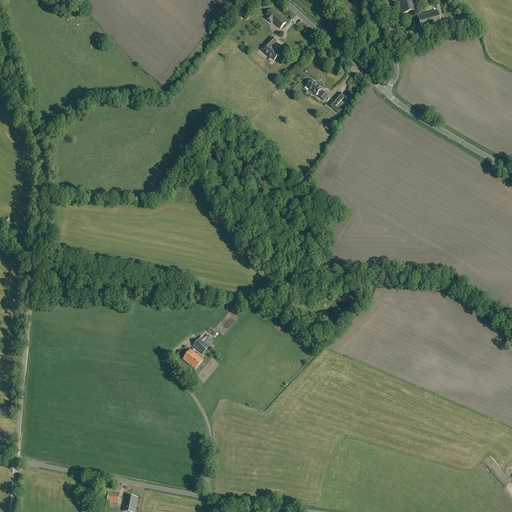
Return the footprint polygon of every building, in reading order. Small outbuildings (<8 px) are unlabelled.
[(397,0),(402,14),(417,10),(414,0),(397,0)] [(266,15),(268,17),(267,18),(266,18),(272,23),(273,22),(281,28),(281,29),(286,23),(286,22),(286,23),(272,9),(266,15)] [(438,11),(418,16),(422,32),(442,26),(438,11)] [(400,39),(401,47),(417,43),(415,35),(400,39)] [(261,50),(262,50),(274,61),(280,55),(272,47),(277,42),(273,37),(273,38),(262,49),(261,49),(262,50),(261,50)] [(306,86),(306,87),(316,96),(318,94),(320,95),(319,96),(324,101),(328,96),(323,92),(321,91),(322,89),(312,80),(306,86)] [(333,101),(329,105),(333,109),(337,105),(344,97),(340,93),(333,101)] [(214,346),(207,340),(202,336),(199,339),(200,339),(193,346),(203,354),(209,347),(212,349),(214,346)] [(203,360),(191,350),(183,359),(195,370),(203,360)] [(107,502),(118,503),(119,494),(108,492),(107,502)] [(134,511),(138,498),(126,496),(123,511),(126,511),(134,511)]
